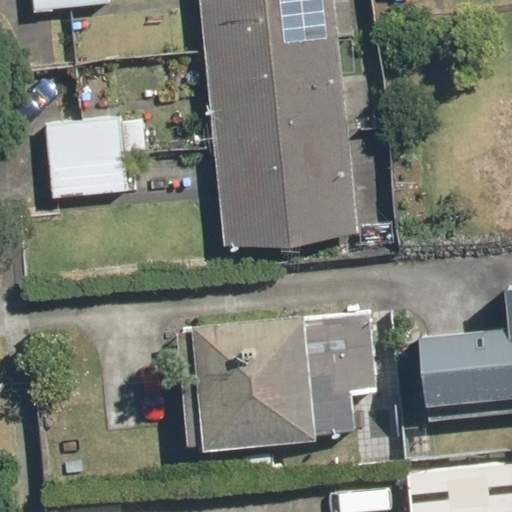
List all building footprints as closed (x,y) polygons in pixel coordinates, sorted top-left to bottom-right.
[(38,0),(39,10),(113,3),(112,0),(38,0)] [(330,0),(197,0),(219,244),(350,232),(330,0)] [(51,121),(58,196),(133,190),(126,114),(51,121)] [(420,329),(427,403),(511,394),(511,282),(505,283),(508,320),(420,329)] [(181,328),(192,444),(360,429),(356,387),(380,385),(373,310),(181,328)] [(511,459),(411,470),(415,511),(483,511),(511,509),(511,459)]
